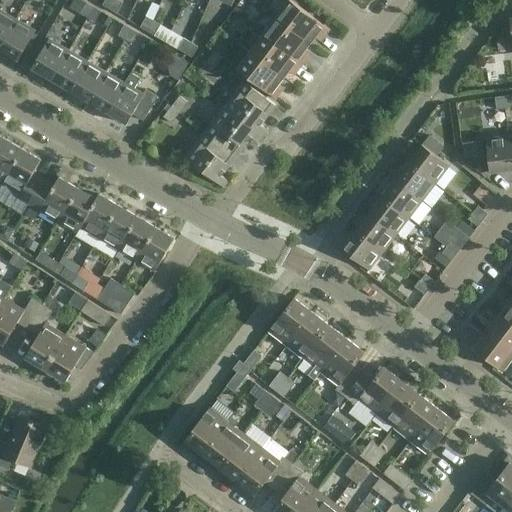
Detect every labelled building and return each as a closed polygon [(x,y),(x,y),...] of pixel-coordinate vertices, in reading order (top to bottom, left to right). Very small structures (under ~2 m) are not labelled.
[(104,0),(102,4),(109,9),(113,0),(104,0)] [(118,0),(113,0),(109,9),(116,13),(122,2),(118,0)] [(290,0),(288,0),(276,16),(310,43),(315,37),(320,40),(328,29),(290,0)] [(80,13),(87,17),(93,6),(86,2),(80,13)] [(93,6),(87,17),(94,21),(100,11),(93,6)] [(0,9),(0,44),(15,19),(0,9)] [(139,26),(147,31),(153,20),(146,16),(139,26)] [(276,16),(263,34),(302,64),(310,53),(305,49),(310,43),(276,16)] [(15,19),(0,44),(0,49),(18,60),(35,30),(15,19)] [(153,20),(147,31),(154,35),(160,24),(153,20)] [(117,35),(124,39),(131,28),(123,24),(117,35)] [(131,28),(124,39),(132,43),(138,33),(131,28)] [(263,34),(250,51),(284,77),(289,71),(293,74),(302,64),(263,34)] [(31,68),(51,79),(68,49),(49,38),(31,68)] [(177,48),(184,53),(190,42),(183,38),(177,48)] [(190,42),(184,53),(191,57),(198,46),(190,42)] [(68,49),(51,79),(69,90),(87,60),(68,49)] [(187,60),(170,50),(166,58),(169,73),(177,77),(187,60)] [(213,67),(221,57),(213,51),(205,61),(213,67)] [(284,77),(250,51),(236,68),(275,98),(284,87),(279,83),(284,77)] [(87,60),(69,90),(88,101),(105,71),(87,60)] [(105,71),(88,101),(107,112),(124,82),(105,71)] [(124,82),(107,112),(126,123),(132,114),(143,120),(157,96),(145,89),(143,93),(134,88),(140,78),(130,72),(124,82)] [(243,80),(224,106),(262,135),(267,129),(260,124),(275,104),(243,80)] [(179,95),(171,106),(179,112),(187,101),(179,95)] [(511,105),(510,95),(502,96),(504,108),(511,106),(511,105)] [(504,108),(502,96),(494,97),(496,109),(504,108)] [(179,112),(171,106),(163,116),(171,122),(179,112)] [(224,106),(204,131),(236,156),(251,136),(257,141),(262,135),(224,106)] [(236,156),(204,131),(184,157),(223,186),(228,180),(221,175),(236,156)] [(511,169),(511,168),(508,135),(485,138),(490,172),(511,169)] [(3,137),(0,141),(0,179),(2,181),(21,148),(3,137)] [(481,137),(460,140),(462,156),(483,154),(481,137)] [(422,144),(408,162),(435,183),(449,165),(422,144)] [(21,148),(2,181),(21,192),(18,197),(29,204),(43,179),(32,173),(41,159),(21,148)] [(408,162),(395,179),(422,200),(435,183),(408,162)] [(43,179),(29,204),(58,221),(77,188),(58,176),(53,185),(43,179)] [(395,179),(381,196),(409,217),(422,200),(395,179)] [(77,188),(58,221),(77,232),(81,227),(80,226),(96,198),(95,198),(77,188)] [(77,232),(75,235),(94,246),(118,205),(99,193),(95,198),(96,198),(80,226),(81,227),(77,232)] [(381,196),(368,213),(395,234),(409,217),(381,196)] [(118,205),(94,246),(112,257),(117,248),(136,215),(118,205)] [(477,205),(472,212),(482,219),(487,213),(477,205)] [(482,219),(472,212),(467,218),(477,226),(482,219)] [(368,213),(355,230),(382,251),(395,234),(368,213)] [(136,215),(117,248),(136,259),(155,226),(136,215)] [(9,224),(0,226),(0,225),(0,235),(8,240),(15,228),(9,224)] [(155,226),(136,259),(155,270),(174,237),(155,226)] [(382,251),(355,230),(341,248),(368,269),(382,251)] [(39,241),(29,236),(24,244),(34,250),(39,241)] [(451,239),(446,246),(456,253),(461,247),(451,239)] [(456,253),(446,246),(441,252),(451,260),(456,253)] [(53,256),(42,248),(36,258),(47,265),(53,256)] [(65,263),(53,256),(47,265),(59,272),(65,263)] [(59,272),(72,281),(78,272),(65,263),(59,272)] [(78,272),(72,281),(84,288),(90,279),(78,272)] [(424,274),(419,280),(429,288),(434,281),(424,274)] [(0,304),(4,298),(11,286),(0,279),(0,278),(0,304)] [(111,278),(104,288),(127,304),(134,293),(111,278)] [(429,288),(419,280),(414,287),(424,294),(429,288)] [(127,304),(104,288),(97,299),(120,314),(127,304)] [(81,308),(88,297),(76,289),(69,300),(81,308)] [(105,324),(112,313),(88,297),(81,308),(105,324)] [(268,330),(286,344),(312,311),(294,297),(268,330)] [(4,298),(0,304),(0,342),(3,344),(17,322),(27,328),(42,304),(31,298),(24,310),(4,298)] [(511,298),(500,313),(511,322),(511,298)] [(42,304),(27,328),(38,335),(24,357),(45,369),(65,335),(45,323),(53,311),(42,304)] [(312,311),(286,344),(304,358),(329,325),(312,311)] [(511,322),(500,313),(487,331),(511,349),(511,322)] [(329,325),(304,358),(314,366),(308,374),(314,379),(346,338),(329,325)] [(107,333),(98,326),(89,338),(98,345),(107,333)] [(511,358),(511,349),(487,331),(473,349),(498,367),(503,371),(511,358)] [(65,335),(45,369),(65,382),(75,365),(81,369),(94,352),(86,347),(65,335)] [(346,338),(314,379),(321,371),(339,384),(335,389),(345,397),(364,371),(355,364),(364,352),(346,338)] [(254,349),(243,363),(250,369),(261,355),(254,349)] [(232,368),(237,371),(245,377),(250,369),(243,363),(239,360),(232,368)] [(364,371),(345,397),(354,404),(358,399),(376,413),(401,380),(383,366),(373,378),(364,371)] [(237,371),(226,385),(234,391),(244,377),(237,371)] [(268,385),(276,391),(287,377),(279,371),(268,385)] [(287,377),(276,391),(283,397),(294,382),(287,377)] [(401,380),(376,413),(393,426),(418,393),(401,380)] [(265,390),(254,405),(261,410),(272,396),(265,390)] [(418,393),(393,426),(410,439),(435,406),(418,393)] [(272,396),(261,410),(268,416),(279,401),(272,396)] [(435,406),(410,439),(428,453),(453,420),(435,406)] [(184,440),(202,454),(227,421),(209,407),(184,440)] [(30,466),(47,427),(19,416),(8,443),(0,439),(0,465),(8,469),(13,459),(30,466)] [(231,416),(227,421),(202,454),(219,467),(245,434),(234,426),(238,421),(231,416)] [(245,434),(219,467),(236,480),(262,448),(245,434)] [(359,455),(366,460),(377,446),(370,441),(359,455)] [(377,446),(366,460),(374,466),(385,452),(377,446)] [(262,448),(236,480),(255,494),(264,482),(273,489),(293,464),(292,463),(297,455),(289,449),(279,461),(262,448)] [(355,460),(344,474),(352,480),(363,465),(355,460)] [(492,497),(503,505),(511,493),(511,465),(508,462),(496,478),(487,471),(470,493),(486,505),(492,497)] [(404,489),(411,480),(390,463),(383,473),(404,489)] [(293,464),(273,489),(283,496),(273,509),(277,511),(299,511),(316,490),(299,476),(302,471),(293,464)] [(363,465),(352,480),(359,485),(370,471),(363,465)] [(393,504),(400,494),(379,478),(371,487),(393,504)] [(316,490),(299,511),(326,511),(334,503),(316,490)] [(511,511),(511,493),(503,505),(511,511)] [(0,511),(10,511),(15,501),(0,494),(0,511)] [(345,511),(334,503),(326,511),(345,511)]
